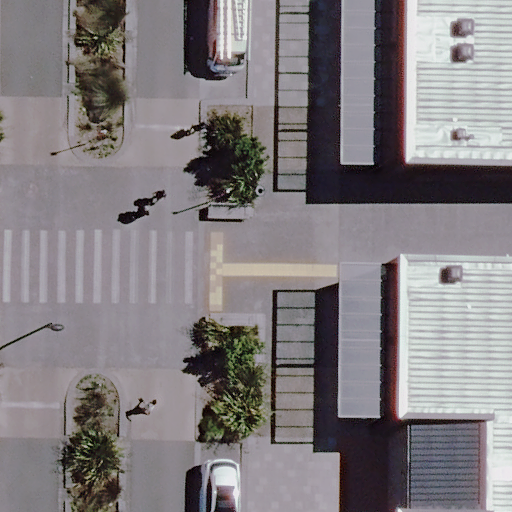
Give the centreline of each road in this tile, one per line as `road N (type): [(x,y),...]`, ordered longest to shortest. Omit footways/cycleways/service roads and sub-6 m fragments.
road 1 (tertiary): [(167,0),(160,511)]
road 2 (tertiary): [(25,511),(30,0)]
